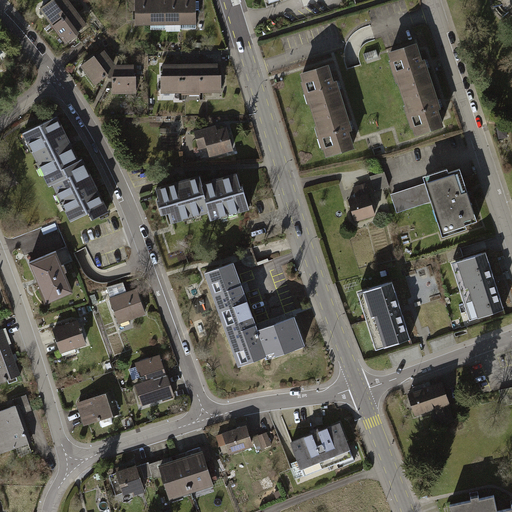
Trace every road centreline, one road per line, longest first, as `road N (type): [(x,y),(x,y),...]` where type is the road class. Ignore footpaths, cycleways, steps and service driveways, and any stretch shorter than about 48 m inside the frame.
road 1 (residential): [(361,390),(230,0)]
road 2 (residential): [(57,77),(123,186),(207,416)]
road 3 (residential): [(511,242),(434,0)]
road 4 (residential): [(76,466),(0,247)]
road 5 (residential): [(361,390),(511,336)]
road 6 (residential): [(207,416),(361,390)]
road 7 (residential): [(76,466),(105,448),(207,416)]
road 8 (residential): [(408,511),(361,390)]
